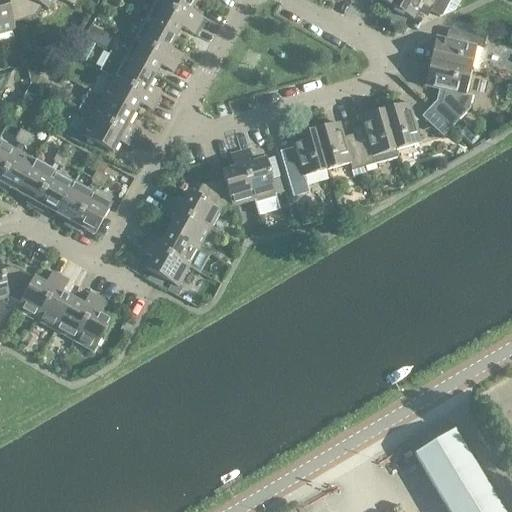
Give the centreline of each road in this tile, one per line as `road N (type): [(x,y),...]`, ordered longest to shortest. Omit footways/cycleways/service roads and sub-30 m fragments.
road 1 (residential): [(171,132),(378,78),(385,47),(293,0)]
road 2 (tertiary): [(240,511),(461,380)]
road 3 (residential): [(171,132),(95,263)]
road 4 (residential): [(171,132),(243,0)]
